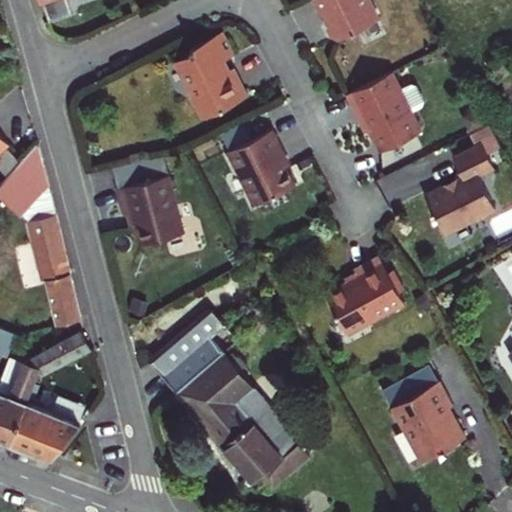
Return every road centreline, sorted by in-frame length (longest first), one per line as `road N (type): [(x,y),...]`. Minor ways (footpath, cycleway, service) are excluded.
road 1 (residential): [(142,511),(140,460),(40,71)]
road 2 (residential): [(252,0),(363,217)]
road 3 (residential): [(40,71),(202,0)]
road 4 (residential): [(0,467),(119,511)]
